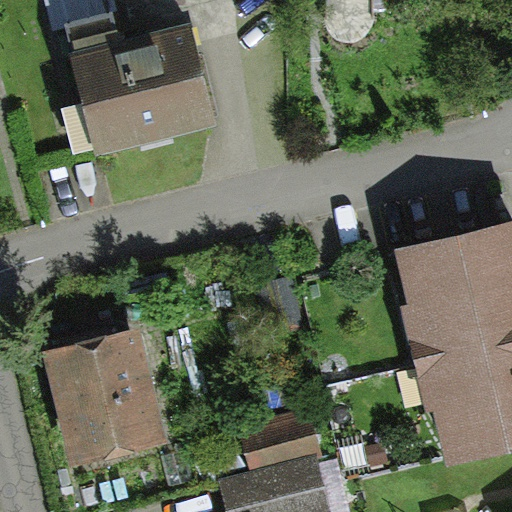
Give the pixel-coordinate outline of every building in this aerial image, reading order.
[(95,148),(97,156),(219,124),(192,21),(121,39),(115,14),(63,27),(83,104),(95,148)] [(73,154),(95,148),(83,104),(63,109),(73,154)] [(449,467),(511,451),(511,221),(396,250),(409,305),(400,307),(425,412),(435,410),(449,467)] [(74,447),(167,425),(140,313),(47,335),(74,447)] [(239,426),(251,471),(316,454),(319,463),(324,462),(309,407),(239,426)] [(387,463),(383,442),(367,445),(371,466),(387,463)] [(217,480),(225,511),(330,511),(319,463),(316,454),(251,471),(217,480)]
